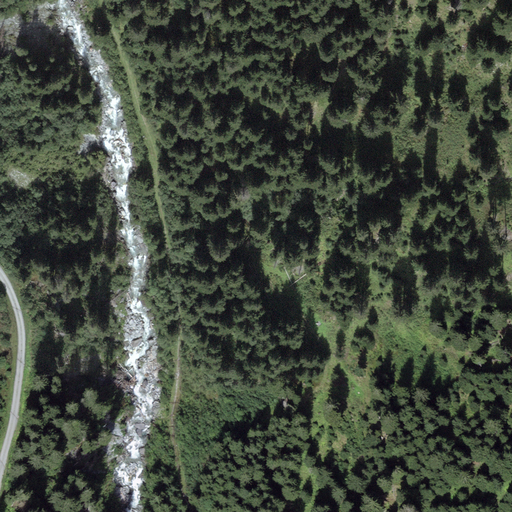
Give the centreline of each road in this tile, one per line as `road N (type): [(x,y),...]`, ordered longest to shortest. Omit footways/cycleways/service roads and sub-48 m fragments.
road 1 (track): [(191,511),(173,437),(180,313),(147,136),(102,0)]
road 2 (track): [(0,466),(22,348),(0,275)]
